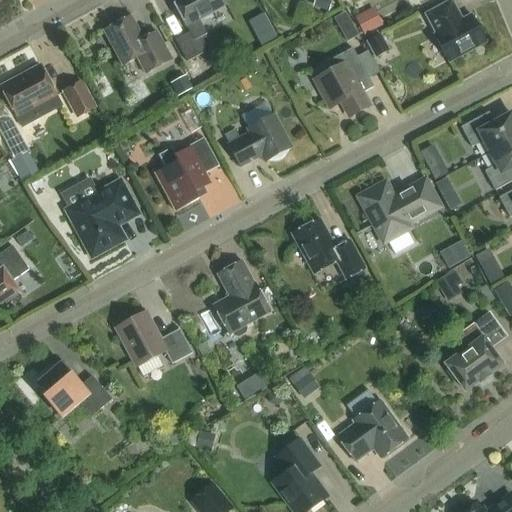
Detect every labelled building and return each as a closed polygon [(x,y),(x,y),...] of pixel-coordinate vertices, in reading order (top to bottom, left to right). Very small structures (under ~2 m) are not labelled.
[(224,0),(174,0),(173,1),(186,26),(190,33),(195,42),(200,39),(207,35),(198,20),(227,5),(224,0)] [(319,0),(317,9),(329,12),(331,4),(332,0),(319,0)] [(450,63),(487,43),(472,15),(460,22),(456,15),(459,14),(452,1),(426,15),(436,34),(434,35),(450,63)] [(367,12),(355,18),(359,26),(365,36),(376,30),(367,12)] [(346,13),(334,20),(338,27),(350,21),(346,13)] [(277,39),(264,14),(248,22),(261,47),(277,39)] [(104,32),(123,67),(137,59),(146,74),(172,60),(157,32),(144,39),(131,17),(104,32)] [(190,33),(174,42),(187,64),(208,52),(200,39),(195,42),(190,33)] [(366,42),(376,59),(390,51),(381,35),(366,42)] [(331,72),(315,81),(330,109),(342,103),(350,117),(370,106),(363,94),(374,87),(353,49),(329,62),(327,66),(331,72)] [(57,96),(41,66),(18,79),(19,81),(2,90),(16,115),(33,106),(34,108),(57,96)] [(194,90),(186,76),(171,85),(178,98),(194,90)] [(97,109),(82,82),(62,93),(77,120),(97,109)] [(511,141),(511,114),(488,127),(482,116),(461,128),(472,148),(484,141),(491,153),(511,141)] [(293,148),(274,115),(247,130),(249,134),(240,139),(228,145),(241,168),(262,157),(265,163),(270,161),(275,161),(279,160),(283,158),(286,155),(288,151),(293,148)] [(0,116),(0,135),(14,160),(10,162),(22,185),(40,175),(29,155),(31,154),(30,152),(28,153),(10,120),(5,116),(0,116)] [(235,131),(224,137),(228,145),(240,139),(235,131)] [(176,212),(200,199),(196,192),(211,184),(206,174),(220,167),(204,139),(190,147),(191,148),(176,156),(172,149),(160,156),(166,168),(155,174),(176,212)] [(511,141),(491,153),(497,165),(485,172),(495,191),(511,182),(511,171),(511,169),(511,168),(511,141)] [(437,184),(435,185),(439,192),(441,192),(450,187),(446,180),(437,184)] [(386,184),(360,198),(384,243),(410,229),(408,224),(439,207),(425,182),(394,199),(386,184)] [(138,215),(121,183),(68,211),(93,257),(124,240),(117,226),(138,215)] [(511,191),(499,198),(510,218),(511,217),(511,191)] [(314,275),(337,263),(346,280),(366,270),(351,242),(336,249),(320,220),(292,235),(314,275)] [(24,249),(37,241),(31,232),(18,240),(24,249)] [(456,246),(451,248),(459,264),(470,258),(467,252),(462,242),(456,246)] [(0,305),(19,292),(12,282),(29,270),(13,246),(0,255),(0,305)] [(477,257),(475,258),(483,272),(485,271),(497,265),(488,250),(477,257)] [(245,327),(271,313),(255,284),(242,262),(218,275),(227,293),(225,300),(214,306),(229,335),(234,333),(235,336),(239,337),(246,333),(247,330),(245,327)] [(449,274),(436,282),(444,295),(457,287),(449,274)] [(504,286),(495,291),(502,305),(511,299),(511,288),(509,283),(504,286)] [(482,295),(473,301),(478,307),(486,301),(482,295)] [(465,351),(446,365),(466,391),(479,382),(480,383),(490,376),(489,375),(503,365),(491,348),(507,337),(490,313),(455,338),(465,351)] [(147,314),(117,330),(137,366),(165,351),(172,365),(193,354),(179,329),(178,329),(180,332),(161,341),(147,314)] [(206,343),(197,348),(203,359),(212,354),(206,343)] [(90,419),(112,400),(92,377),(91,378),(92,378),(81,387),(62,364),(40,383),(50,395),(46,399),(62,418),(78,404),(90,419)] [(250,397),(273,383),(265,369),(242,383),(250,397)] [(304,369),(289,380),(302,397),(317,386),(304,369)] [(380,402),(354,421),(357,425),(338,439),(355,462),(374,448),(382,459),(408,440),(380,402)] [(177,429),(163,430),(164,447),(178,446),(177,429)] [(196,447),(196,449),(211,453),(214,442),(199,438),(196,447)] [(309,511),(327,499),(310,475),(320,468),(299,440),(276,457),(288,472),(274,482),(296,511),(309,511)] [(197,511),(228,511),(235,506),(214,482),(190,503),(197,511)] [(511,511),(511,495),(511,494),(487,511),(481,511),(476,505),(466,511),(511,511)]
